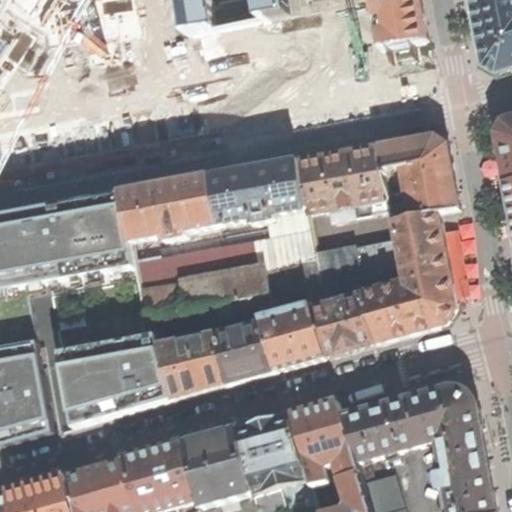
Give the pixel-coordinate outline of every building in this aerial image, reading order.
[(13,12),(10,0),(9,0),(5,7),(9,10),(7,13),(3,11),(0,14),(0,27),(3,27),(6,23),(7,23),(11,16),(10,15),(13,12)] [(0,62),(66,54),(66,56),(76,54),(65,0),(13,0),(10,0),(13,12),(10,15),(11,16),(7,23),(6,23),(3,27),(0,27),(0,62)] [(149,36),(151,44),(188,37),(181,0),(153,0),(154,2),(135,5),(140,38),(149,36)] [(183,0),(189,36),(217,32),(212,0),(258,0),(260,9),(236,13),(239,28),(263,24),(263,22),(292,17),(288,0),(183,0)] [(288,0),(292,17),(292,19),(359,8),(358,4),(372,2),(372,3),(388,0),(288,0)] [(425,22),(420,0),(388,0),(372,3),(373,10),(374,10),(382,52),(429,44),(425,22)] [(511,73),(511,0),(471,0),(475,16),(485,70),(497,79),(511,73)] [(338,112),(392,102),(388,81),(386,81),(358,86),(358,90),(327,96),(321,62),(381,53),(382,52),(374,10),(373,10),(273,25),(282,58),(290,121),(338,112)] [(256,127),(290,121),(282,58),(273,25),(272,26),(271,23),(263,24),(239,28),(217,32),(191,37),(196,67),(207,133),(208,136),(256,127)] [(0,170),(27,165),(33,157),(29,136),(38,134),(38,135),(42,134),(41,129),(49,127),(51,133),(54,132),(54,131),(63,129),(63,130),(67,130),(67,129),(87,125),(88,126),(90,125),(96,156),(206,136),(206,134),(207,133),(196,67),(191,37),(188,37),(151,44),(77,58),(76,55),(0,65),(0,170)] [(433,64),(429,44),(382,52),(381,53),(383,61),(379,61),(380,67),(383,66),(386,81),(388,81),(392,102),(428,96),(437,84),(433,64)] [(499,136),(509,187),(511,186),(511,121),(507,123),(499,136)] [(437,140),(379,150),(395,215),(397,225),(442,216),(461,213),(455,180),(449,149),(437,140)] [(344,157),(302,164),(311,218),(334,214),(336,226),(395,215),(379,150),(344,157)] [(311,218),(302,164),(251,173),(213,180),(165,189),(124,196),(149,320),(156,318),(156,317),(193,311),(194,313),(216,309),(234,305),(257,301),(293,295),(309,292),(345,286),(360,283),(405,273),(398,243),(318,258),(311,218)] [(124,196),(28,214),(37,267),(38,269),(15,273),(14,271),(3,273),(2,268),(0,268),(0,447),(1,451),(55,436),(51,420),(121,401),(125,415),(176,401),(163,348),(156,318),(149,320),(124,196)] [(28,214),(0,218),(0,268),(2,268),(3,273),(14,271),(37,267),(28,214)] [(456,291),(442,216),(397,225),(405,273),(360,283),(363,295),(364,299),(378,347),(416,338),(443,331),(459,305),(456,291)] [(348,299),(363,295),(360,283),(345,286),(348,299)] [(301,369),(328,362),(315,313),(309,292),(293,295),(299,317),(264,326),(265,327),(278,375),(301,369)] [(349,356),(378,347),(364,299),(315,313),(328,362),(349,356)] [(261,314),(257,301),(234,305),(236,318),(261,314)] [(219,326),(216,309),(194,313),(185,314),(189,331),(219,326)] [(255,381),(278,375),(265,327),(221,339),(230,388),(255,381)] [(201,396),(230,388),(221,339),(221,337),(163,348),(176,401),(176,403),(201,396)] [(432,396),(409,402),(415,426),(428,423),(429,422),(435,447),(439,445),(460,440),(460,438),(483,434),(480,412),(475,400),(462,391),(448,392),(432,396)] [(371,412),(345,419),(355,448),(373,511),(404,511),(394,475),(372,480),(368,465),(420,451),(416,433),(418,432),(422,448),(424,447),(425,449),(432,447),(431,445),(433,444),(428,423),(415,426),(409,402),(371,412)] [(320,410),(293,418),(314,490),(331,485),(325,465),(342,461),(347,479),(341,480),(349,505),(346,511),(342,511),(330,511),(328,500),(316,503),(318,511),(373,511),(355,448),(345,419),(339,405),(320,410)] [(269,424),(239,432),(256,496),(260,511),(318,511),(316,503),(312,491),(314,490),(293,418),(269,424)] [(214,439),(186,446),(203,511),(256,496),(239,432),(214,439)] [(487,458),(483,434),(460,438),(460,440),(439,445),(445,478),(465,475),(466,476),(466,478),(489,473),(487,458)] [(150,457),(127,463),(141,511),(203,511),(186,446),(150,457)] [(70,480),(77,511),(141,511),(127,463),(101,471),(70,480)] [(489,473),(466,478),(468,486),(468,487),(448,492),(451,511),(496,511),(495,501),(489,473)] [(466,476),(441,480),(441,483),(439,484),(439,486),(440,489),(442,489),(443,491),(468,486),(466,478),(466,476)] [(44,487),(12,495),(15,511),(77,511),(70,480),(44,487)] [(0,511),(15,511),(12,495),(0,498),(0,511)]
